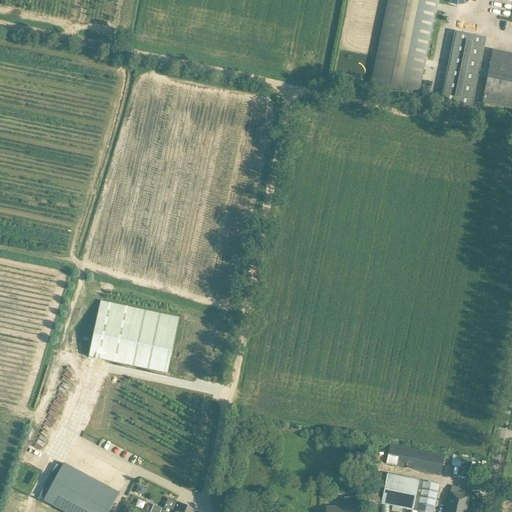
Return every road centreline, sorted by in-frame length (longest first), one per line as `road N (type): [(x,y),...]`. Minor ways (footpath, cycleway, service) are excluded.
road 1 (track): [(205,511),(290,87)]
road 2 (track): [(290,87),(0,27)]
road 3 (track): [(290,87),(511,134)]
road 4 (unclassified): [(484,511),(511,380)]
